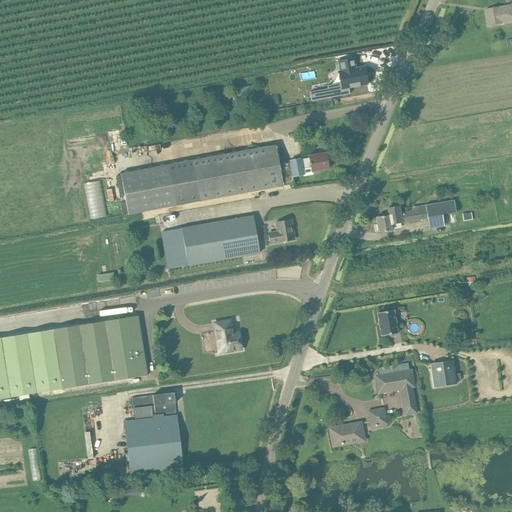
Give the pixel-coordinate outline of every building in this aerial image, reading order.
[(511,4),(500,7),(485,9),(489,26),(503,23),(503,22),(511,20),(511,4)] [(327,89),(310,92),(311,101),(350,94),(348,88),(367,84),(364,66),(355,68),(353,58),(338,61),(339,71),(338,71),(340,83),(327,86),(327,89)] [(252,85),(230,90),(233,101),(254,96),(252,85)] [(279,165),(275,144),(120,173),(128,215),(294,184),(292,177),(304,175),(303,169),(301,159),(301,158),(289,160),(289,163),(279,165)] [(325,153),(308,156),(308,158),(301,159),(303,169),(310,168),(311,171),(312,171),(313,174),(320,173),(319,170),(328,168),(325,153)] [(106,216),(100,180),(84,183),(90,219),(106,216)] [(410,211),(400,213),(398,206),(387,208),(388,215),(376,217),(377,225),(374,225),(375,231),(378,231),(378,232),(391,230),(390,224),(427,218),(429,229),(444,226),(442,215),(455,213),(453,200),(409,207),(410,211)] [(471,212),(462,214),(463,221),(472,220),(471,212)] [(181,228),(187,266),(260,253),(253,215),(181,228)] [(276,222),(277,232),(268,234),(269,244),(293,240),(290,219),(276,222)] [(113,273),(98,275),(99,281),(114,279),(113,273)] [(483,292),(477,296),(480,300),(486,297),(483,292)] [(396,334),(397,334),(394,311),(378,313),(381,336),(389,335),(390,336),(391,337),(395,337),(396,335),(396,334)] [(138,315),(51,329),(0,337),(0,398),(61,388),(148,375),(138,315)] [(213,323),(218,353),(241,349),(239,332),(233,333),(230,320),(213,323)] [(456,385),(455,382),(460,381),(459,374),(454,374),(452,361),(431,364),(434,388),(456,385)] [(377,394),(399,390),(403,416),(417,413),(413,388),(415,388),(412,368),(374,375),(377,394)] [(134,418),(152,416),(152,417),(123,421),(129,474),(183,468),(177,414),(163,416),(163,414),(176,413),(175,403),(174,392),(132,397),(133,408),(134,418)] [(383,408),(367,411),(370,428),(387,425),(383,408)] [(329,428),(332,443),(340,442),(341,444),(356,441),(355,439),(363,437),(360,423),(329,428)] [(36,448),(28,449),(32,480),(40,480),(36,448)] [(234,511),(237,501),(225,499),(223,511),(234,511)]
